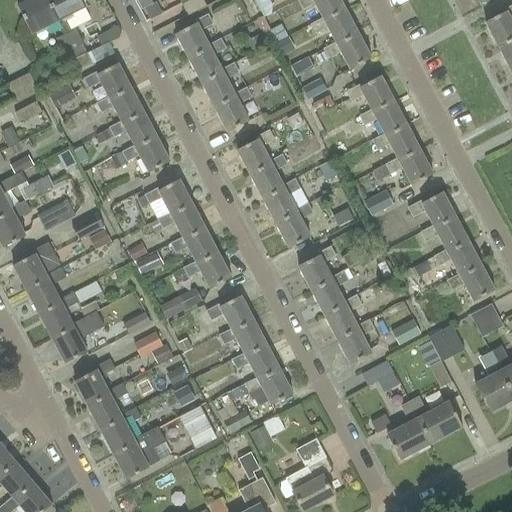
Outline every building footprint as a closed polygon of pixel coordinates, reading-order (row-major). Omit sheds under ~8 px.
[(34,33),(60,20),(50,0),(30,0),(20,5),(34,33)] [(66,17),(87,6),(84,0),(50,0),(60,20),(66,31),(73,27),(70,22),(69,22),(66,17)] [(188,17),(208,7),(204,0),(193,0),(182,6),(188,17)] [(300,0),(299,0),(304,10),(316,4),(324,19),(325,21),(347,10),(341,0),(300,0)] [(162,15),(156,4),(146,10),(151,20),(162,15)] [(507,12),(487,23),(500,47),(511,40),(511,7),(506,10),(507,12)] [(324,19),(313,25),(317,34),(329,28),(337,43),(338,45),(360,34),(347,10),(325,21),(324,19)] [(212,47),(211,45),(203,30),(215,24),(214,23),(220,20),(216,12),(198,22),(199,23),(178,34),(190,59),(212,47)] [(105,41),(125,34),(122,25),(102,32),(105,41)] [(288,37),(282,26),(266,34),(272,46),(288,37)] [(67,34),(74,48),(84,43),(77,29),(67,34)] [(65,53),(74,48),(67,34),(58,39),(65,53)] [(337,43),(326,50),(330,59),(342,52),(352,70),(373,59),(360,34),(338,45),(337,43)] [(212,47),(190,59),(203,83),(225,72),(224,70),(216,55),(227,48),(223,39),(211,45),(212,47)] [(511,40),(500,47),(511,70),(511,40)] [(84,46),(67,54),(71,60),(87,52),(84,46)] [(76,74),(95,64),(89,53),(70,62),(76,74)] [(98,73),(86,79),(91,89),(103,82),(111,98),(112,99),(133,89),(120,64),(99,75),(98,73)] [(228,79),(240,73),(236,64),(224,70),(225,72),(203,83),(216,107),(237,96),(236,94),(228,79)] [(20,79),(30,98),(41,93),(31,73),(20,79)] [(361,86),(349,92),(354,102),(366,95),(374,111),(374,112),(395,101),(382,76),(362,87),(361,86)] [(18,104),(30,98),(20,79),(8,85),(18,104)] [(309,100),(326,91),(319,79),(302,88),(309,100)] [(50,96),(61,114),(65,112),(62,106),(77,98),(70,85),(50,96)] [(237,96),(216,107),(229,133),(250,121),(241,104),(253,97),(248,88),(236,94),(237,96)] [(111,98),(99,104),(103,113),(116,106),(124,122),(125,124),(145,113),(133,89),(112,99),(111,98)] [(334,106),(329,97),(313,105),(318,114),(334,106)] [(374,111),(362,117),(366,126),(378,120),(386,134),(387,136),(408,125),(395,101),(374,112),(374,111)] [(16,113),(22,124),(43,113),(37,102),(16,113)] [(124,122),(112,128),(116,137),(128,131),(136,146),(137,148),(158,137),(145,113),(125,124),(124,122)] [(386,134),(374,141),(379,150),(391,144),(399,159),(400,160),(421,149),(408,125),(387,136),(386,134)] [(8,148),(14,144),(19,142),(11,128),(1,134),(8,148)] [(259,140),(238,151),(251,175),(273,164),(272,162),(264,147),(276,141),(270,131),(258,138),(259,140)] [(110,140),(106,133),(98,137),(102,144),(110,140)] [(136,146),(124,152),(129,162),(141,156),(150,173),(171,162),(158,137),(137,148),(136,146)] [(399,159),(387,165),(392,175),(404,168),(413,186),(434,175),(421,149),(400,160),(399,159)] [(35,165),(30,155),(12,164),(17,175),(35,165)] [(273,164),(251,175),(264,199),(285,188),(284,186),(277,171),(289,165),(284,155),(272,162),(273,164)] [(339,176),(332,162),(321,167),(328,181),(339,176)] [(0,189),(0,219),(13,213),(12,210),(4,195),(18,187),(27,183),(22,174),(0,185),(0,187),(1,189),(0,189)] [(27,183),(18,187),(26,202),(54,187),(48,176),(29,187),(27,183)] [(159,189),(147,196),(151,204),(163,198),(171,213),(172,215),(193,204),(181,180),(160,191),(159,189)] [(285,188),(264,199),(277,224),(299,213),(298,211),(289,196),(301,189),(297,180),(284,186),(285,188)] [(422,202),(410,208),(415,218),(427,212),(434,226),(435,228),(457,217),(444,192),(423,203),(422,202)] [(389,207),(382,194),(366,203),(372,216),(389,207)] [(46,232),(75,215),(67,201),(38,217),(46,232)] [(17,220),(31,212),(26,202),(12,210),(13,213),(0,219),(0,238),(6,250),(27,238),(17,220)] [(171,213),(159,219),(164,229),(176,222),(184,238),(185,240),(206,229),(193,204),(172,215),(171,213)] [(299,213),(277,224),(290,249),(312,238),(302,220),(314,214),(310,205),(298,211),(299,213)] [(354,221),(348,209),(334,216),(340,228),(354,221)] [(80,239),(104,226),(98,214),(73,227),(80,239)] [(434,226),(423,233),(428,242),(439,236),(447,251),(448,252),(469,241),(457,217),(435,228),(434,226)] [(184,238),(172,244),(177,253),(189,247),(197,262),(198,264),(219,253),(206,229),(185,240),(184,238)] [(447,251),(435,257),(440,267),(452,260),(460,276),(461,277),(482,266),(469,241),(448,252),(447,251)] [(49,280),(47,277),(47,275),(61,267),(49,245),(33,253),(34,255),(15,266),(28,291),(49,280)] [(320,256),(300,266),(312,291),(334,280),(333,278),(325,263),(337,257),(332,248),(320,254),(320,256)] [(349,269),(370,258),(365,248),(357,252),(357,251),(344,258),(349,269)] [(197,262),(185,268),(190,277),(202,271),(211,289),(232,279),(219,253),(198,264),(197,262)] [(136,265),(141,276),(164,266),(158,254),(136,265)] [(460,276),(448,282),(453,291),(465,284),(474,303),(496,291),(482,266),(461,277),(460,276)] [(406,283),(419,276),(414,267),(401,274),(406,283)] [(62,304),(60,301),(53,287),(68,279),(62,269),(47,277),(49,280),(28,291),(41,315),(62,304)] [(334,280),(312,291),(325,315),(346,304),(346,303),(338,287),(350,281),(345,272),(333,278),(334,280)] [(75,328),(74,325),(66,311),(102,292),(96,282),(60,301),(62,304),(41,315),(54,339),(75,328)] [(164,304),(170,317),(191,307),(185,294),(164,304)] [(221,305),(208,312),(213,321),(225,315),(233,329),(234,331),(255,320),(242,296),(222,307),(221,305)] [(351,312),(362,306),(357,297),(346,303),(346,304),(325,315),(338,340),(359,329),(359,327),(351,312)] [(494,305),(474,315),(472,316),(484,339),(506,328),(494,305)] [(185,336),(199,324),(188,310),(173,322),(185,336)] [(81,339),(105,327),(97,313),(88,318),(74,325),(75,328),(54,339),(67,364),(88,352),(81,339)] [(125,324),(131,336),(152,324),(146,313),(125,324)] [(359,329),(338,340),(352,366),(373,355),(363,337),(381,328),(376,318),(359,327),(359,329)] [(233,329),(221,336),(225,345),(238,338),(246,354),(247,356),(268,345),(255,320),(234,331),(233,329)] [(452,327),(432,338),(430,338),(442,361),(463,350),(452,327)] [(135,344),(142,357),(164,345),(157,333),(135,344)] [(192,350),(187,339),(179,344),(184,354),(192,350)] [(246,354),(234,361),(239,370),(251,363),(259,378),(260,380),(281,369),(268,345),(247,356),(246,354)] [(511,391),(511,365),(503,348),(493,353),(511,391)] [(491,412),(511,401),(511,391),(493,353),(482,359),(492,378),(477,385),(491,412)] [(111,395),(110,392),(102,376),(116,369),(111,359),(96,367),(97,370),(77,381),(90,406),(111,395)] [(439,361),(438,362),(428,367),(439,388),(449,383),(439,361)] [(363,376),(369,386),(394,373),(388,362),(363,376)] [(259,378),(246,385),(252,394),(264,388),(273,405),(294,394),(281,369),(260,380),(259,378)] [(124,419),(122,416),(115,402),(129,394),(124,384),(110,392),(111,395),(90,406),(103,430),(124,419)] [(229,395),(234,404),(250,395),(246,386),(229,395)] [(194,398),(189,387),(174,395),(180,406),(194,398)] [(419,399),(411,403),(432,444),(463,427),(450,403),(428,414),(419,399)] [(432,444),(411,403),(402,407),(411,423),(388,435),(401,460),(432,444)] [(180,417),(197,450),(218,439),(200,406),(180,417)] [(137,443),(135,441),(128,426),(142,418),(137,409),(122,416),(124,419),(103,430),(116,455),(137,443)] [(224,422),(230,434),(252,422),(245,410),(224,422)] [(387,432),(396,422),(387,414),(378,423),(387,432)] [(271,441),(264,428),(251,435),(258,447),(271,441)] [(137,443),(116,455),(129,479),(159,463),(158,461),(170,455),(157,429),(135,441),(137,443)] [(324,476),(334,471),(317,440),(297,451),(307,469),(287,480),(287,481),(295,495),(303,511),(306,511),(335,496),(324,476)] [(0,476),(15,463),(0,446),(0,476)] [(260,470),(252,453),(238,460),(249,481),(256,477),(254,473),(260,470)] [(15,500),(33,484),(15,463),(0,476),(0,486),(2,485),(13,498),(15,500)] [(248,511),(263,511),(264,511),(276,505),(263,480),(239,492),(250,511),(248,511)] [(295,495),(287,481),(279,485),(286,499),(295,495)] [(43,511),(51,506),(33,484),(15,500),(13,498),(0,509),(0,511),(14,511),(20,507),(24,511),(43,511)]
